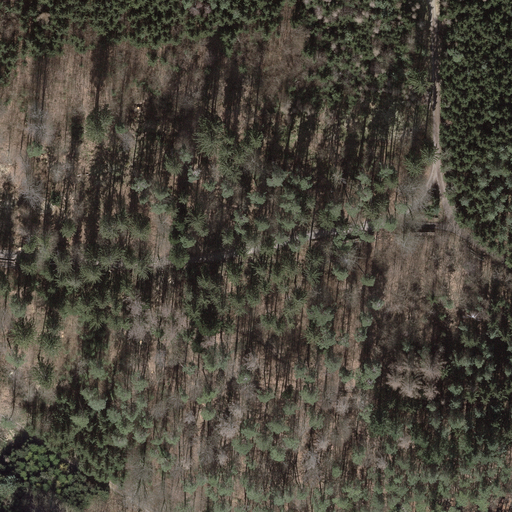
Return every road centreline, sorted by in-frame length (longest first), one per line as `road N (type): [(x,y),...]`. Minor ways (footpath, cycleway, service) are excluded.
road 1 (track): [(0,251),(144,265),(346,226),(399,221),(456,229)]
road 2 (track): [(431,0),(437,173),(456,229),(511,265)]
road 3 (track): [(159,511),(0,416)]
